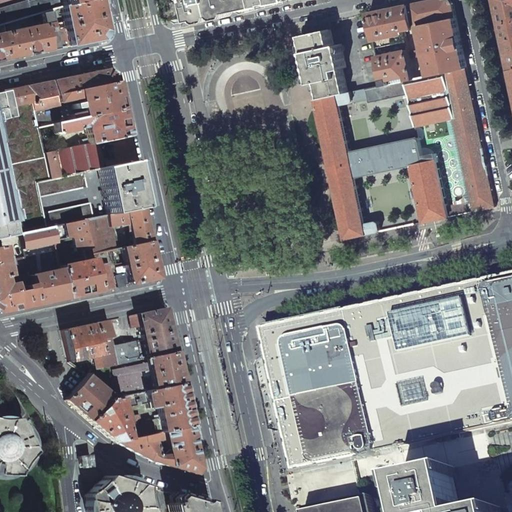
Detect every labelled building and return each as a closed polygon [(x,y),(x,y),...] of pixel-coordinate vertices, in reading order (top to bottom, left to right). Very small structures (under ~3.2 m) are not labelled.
[(32,0),(0,9),(0,25),(2,24),(39,13),(47,11),(50,10),(57,8),(60,7),(61,7),(59,0),(32,0)] [(83,0),(61,7),(60,7),(64,29),(54,31),(58,49),(63,48),(98,41),(103,32),(100,14),(96,0),(83,0)] [(173,0),(176,12),(177,15),(182,18),(198,15),(199,19),(235,12),(233,0),(173,0)] [(264,0),(233,0),(235,12),(243,10),(266,5),(264,0)] [(430,0),(411,4),(417,28),(421,27),(420,25),(457,18),(454,3),(449,0),(430,0)] [(495,0),(496,2),(501,24),(511,21),(511,1),(510,0),(495,0)] [(380,11),(370,13),(376,41),(406,34),(406,31),(417,28),(411,4),(401,6),(380,11)] [(57,8),(50,10),(53,24),(59,23),(57,8)] [(42,26),(45,40),(53,38),(47,11),(39,13),(42,26)] [(457,18),(420,25),(421,27),(431,75),(445,72),(467,67),(457,18)] [(504,39),(511,37),(511,21),(501,24),(502,28),(504,39)] [(4,33),(10,60),(29,55),(48,51),(45,40),(42,26),(4,33)] [(314,82),(319,81),(323,98),(340,95),(349,93),(344,68),(347,68),(342,44),(335,45),(331,29),(309,33),(305,39),(314,82)] [(0,34),(0,61),(10,60),(4,33),(0,34)] [(406,34),(376,41),(379,56),(409,49),(407,36),(406,34)] [(409,49),(379,56),(385,85),(391,84),(390,79),(407,75),(409,80),(416,79),(411,59),(409,49)] [(411,59),(421,56),(420,50),(410,52),(411,59)] [(467,67),(445,72),(455,118),(472,201),(474,211),(496,207),(467,67)] [(54,96),(114,82),(113,75),(104,70),(69,77),(50,82),(54,96)] [(409,80),(406,80),(416,126),(455,118),(445,72),(431,75),(416,79),(409,80)] [(407,75),(390,79),(391,84),(406,80),(409,80),(407,75)] [(35,100),(54,96),(50,82),(32,85),(25,87),(35,100)] [(68,121),(120,109),(117,96),(114,82),(54,96),(55,104),(77,99),(80,113),(67,116),(68,121)] [(13,89),(0,92),(3,108),(28,102),(35,100),(25,87),(13,89)] [(366,89),(354,92),(355,100),(353,102),(369,99),(366,89)] [(0,237),(7,236),(3,220),(9,219),(3,194),(1,195),(0,188),(0,118),(6,117),(3,108),(0,92),(0,237)] [(349,93),(340,95),(342,105),(353,102),(355,100),(354,92),(349,93)] [(323,98),(317,99),(325,138),(332,170),(347,239),(369,234),(366,223),(357,176),(352,152),(342,105),(340,95),(323,98)] [(35,100),(28,102),(32,116),(38,115),(36,108),(55,104),(54,96),(35,100)] [(0,188),(1,195),(3,194),(9,219),(3,220),(7,236),(18,234),(44,228),(41,214),(37,198),(34,183),(46,180),(40,154),(32,116),(28,102),(3,108),(6,117),(0,118),(0,188)] [(80,146),(126,136),(123,123),(120,109),(68,121),(53,124),(55,135),(84,129),(86,139),(79,141),(80,146)] [(126,136),(80,146),(40,154),(46,180),(81,173),(95,170),(132,162),(131,160),(126,136)] [(419,137),(352,152),(357,176),(414,164),(425,222),(450,217),(448,207),(437,153),(424,156),(422,150),(419,138),(419,137)] [(421,137),(419,138),(422,150),(430,148),(427,137),(421,139),(421,137)] [(278,140),(281,151),(292,149),(290,138),(278,140)] [(124,211),(141,207),(134,174),(132,162),(95,170),(104,215),(124,211)] [(37,198),(85,187),(81,173),(46,180),(34,183),(37,198)] [(472,201),(448,207),(450,217),(474,211),(472,201)] [(81,220),(91,218),(88,203),(41,214),(44,228),(49,227),(61,225),(81,220)] [(132,246),(149,242),(148,238),(141,207),(124,211),(127,224),(132,246)] [(118,227),(127,224),(124,211),(104,215),(103,215),(106,228),(109,227),(117,225),(118,227)] [(111,250),(120,248),(118,241),(111,236),(109,227),(106,228),(103,215),(91,218),(81,220),(88,255),(111,250)] [(86,294),(96,292),(91,268),(90,264),(88,255),(81,220),(61,225),(65,238),(70,237),(73,252),(81,250),(83,261),(58,266),(58,269),(65,299),(86,294)] [(378,221),(366,223),(369,234),(380,231),(382,229),(381,222),(378,221)] [(21,250),(52,243),(49,227),(44,228),(18,234),(21,250)] [(152,256),(149,242),(132,246),(120,248),(125,273),(128,285),(156,279),(157,279),(152,256)] [(0,312),(5,311),(33,306),(28,285),(21,287),(22,290),(12,292),(11,284),(3,285),(1,277),(6,276),(4,266),(6,266),(4,257),(2,257),(0,246),(0,312)] [(90,264),(113,259),(111,250),(88,255),(90,264)] [(18,274),(26,272),(23,258),(8,261),(12,275),(18,274)] [(113,289),(106,264),(91,268),(96,292),(108,290),(113,289)] [(49,302),(65,299),(58,269),(26,276),(28,285),(33,306),(49,302)] [(21,287),(28,285),(26,276),(26,272),(18,274),(21,287)] [(117,288),(128,285),(125,273),(114,275),(117,288)] [(511,281),(277,332),(275,334),(273,336),(272,337),(273,338),(271,343),(277,373),(271,375),(281,422),(281,423),(282,424),(291,423),(297,455),(300,469),(343,460),(353,457),(362,456),(365,457),(367,458),(369,458),(370,458),(372,457),(374,456),(376,454),(377,452),(511,422),(511,281)] [(144,358),(173,352),(168,329),(163,308),(134,314),(137,327),(139,338),(137,338),(138,340),(140,340),(144,358)] [(130,329),(137,327),(134,314),(128,316),(130,329)] [(94,341),(110,337),(106,320),(98,322),(90,324),(94,341)] [(92,357),(97,356),(94,341),(90,324),(79,326),(60,330),(67,362),(92,357)] [(101,369),(144,358),(140,340),(138,340),(112,346),(110,337),(94,341),(97,356),(101,369)] [(151,390),(180,384),(174,357),(173,352),(144,358),(145,363),(146,366),(151,390)] [(95,369),(101,369),(97,356),(92,357),(95,369)] [(120,397),(143,392),(151,390),(146,366),(142,367),(141,363),(112,370),(118,397),(120,397)] [(67,396),(63,401),(67,404),(88,422),(107,400),(112,399),(111,394),(85,376),(67,396)] [(163,432),(189,426),(185,405),(180,384),(151,390),(143,392),(146,403),(147,408),(154,407),(155,412),(156,417),(160,433),(163,432)] [(129,439),(139,437),(136,426),(134,426),(134,422),(139,421),(138,414),(132,416),(130,407),(146,403),(143,392),(120,397),(129,439)] [(114,442),(129,439),(120,397),(118,397),(112,399),(107,400),(88,422),(91,425),(105,437),(114,442)] [(139,437),(160,433),(156,417),(154,417),(155,419),(139,423),(136,426),(139,437)] [(25,458),(30,453),(27,447),(26,442),(25,440),(25,439),(23,434),(22,433),(21,430),(19,428),(15,425),(12,419),(6,419),(3,419),(0,418),(0,478),(3,478),(8,476),(15,476),(17,470),(21,467),(21,466),(22,464),(23,462),(25,459),(25,458)] [(194,475),(199,469),(194,447),(189,426),(163,432),(164,440),(167,454),(171,468),(175,469),(194,475)] [(147,461),(171,468),(167,454),(157,456),(155,441),(164,440),(163,432),(160,433),(139,437),(129,439),(114,442),(144,459),(147,461)] [(89,455),(77,457),(79,468),(90,467),(89,455)] [(362,456),(353,457),(361,497),(372,495),(377,495),(369,458),(367,458),(365,457),(362,456)] [(461,511),(452,469),(404,479),(411,511),(461,511)] [(146,511),(145,508),(144,502),(144,501),(143,497),(141,493),(140,487),(136,485),(132,480),(124,477),(115,475),(110,478),(104,476),(100,481),(96,484),(91,488),(90,490),(89,492),(83,495),(85,502),(84,511),(146,511)] [(208,511),(207,504),(172,494),(169,496),(171,504),(166,505),(167,511),(208,511)] [(352,499),(308,509),(308,511),(375,511),(372,495),(361,497),(352,499)]
